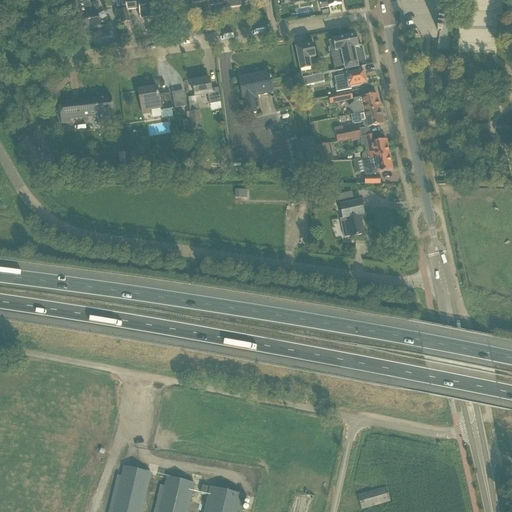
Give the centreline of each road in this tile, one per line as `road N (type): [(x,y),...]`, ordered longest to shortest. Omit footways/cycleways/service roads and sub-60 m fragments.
road 1 (motorway): [(0,304),(511,394)]
road 2 (motorway): [(511,358),(0,277)]
road 3 (tertiary): [(441,278),(385,282),(88,237),(30,203),(0,155)]
road 4 (residential): [(0,71),(384,12)]
road 5 (unclassified): [(356,419),(0,344)]
road 6 (tertiary): [(441,278),(384,12)]
road 7 (tertiary): [(474,434),(476,410),(441,278)]
road 8 (tertiary): [(441,278),(474,434)]
